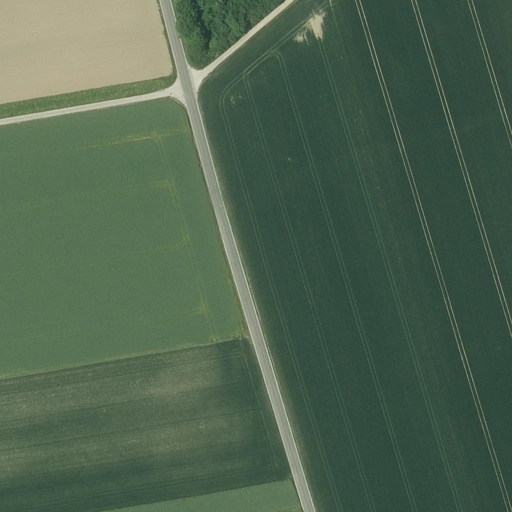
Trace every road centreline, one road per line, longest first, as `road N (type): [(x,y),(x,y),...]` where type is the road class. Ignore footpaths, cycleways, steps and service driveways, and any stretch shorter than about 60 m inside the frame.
road 1 (tertiary): [(164,0),(315,511)]
road 2 (track): [(0,123),(189,87),(290,0)]
